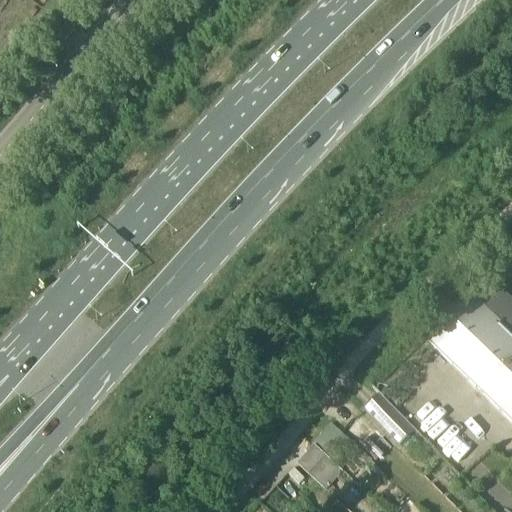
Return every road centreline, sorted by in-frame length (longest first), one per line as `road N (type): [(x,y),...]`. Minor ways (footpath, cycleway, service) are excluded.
road 1 (primary): [(78,386),(348,90),(444,0)]
road 2 (primary): [(360,0),(22,359)]
road 3 (unclassified): [(0,157),(137,0)]
road 4 (secondary): [(0,495),(78,386)]
